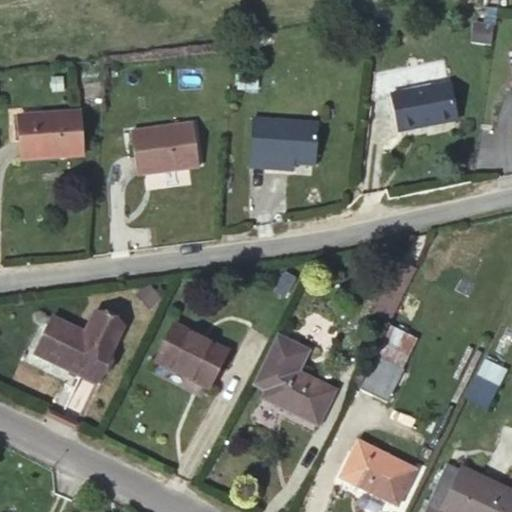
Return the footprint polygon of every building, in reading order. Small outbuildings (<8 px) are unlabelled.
[(370,101),(391,98),(390,93),(448,82),(444,57),(373,71),(370,101)] [(448,82),(390,93),(391,98),(397,131),(426,125),(426,120),(455,115),(448,82)] [(82,155),(79,111),(17,116),(20,159),(82,155)] [(318,122),(252,118),(248,166),(278,169),(279,162),(315,165),(318,122)] [(198,166),(192,123),(130,132),(136,174),(198,166)] [(373,313),(388,320),(414,269),(398,261),(373,313)] [(412,319),(420,301),(407,295),(398,313),(412,319)] [(95,383),(123,325),(94,312),(85,332),(52,316),(34,353),(95,383)] [(208,387),(226,351),(173,325),(156,360),(208,387)] [(262,398),(317,424),(334,390),(297,372),(307,350),(276,335),(252,384),(266,390),(262,398)] [(387,402),(403,370),(376,357),(359,389),(387,402)] [(498,383),(477,373),(464,398),(487,408),(498,383)] [(397,504),(414,470),(357,442),(340,477),(397,504)] [(442,510),(459,472),(447,466),(425,511),(441,511),(442,510)] [(447,511),(510,511),(511,508),(511,496),(459,472),(442,510),(447,511)]
